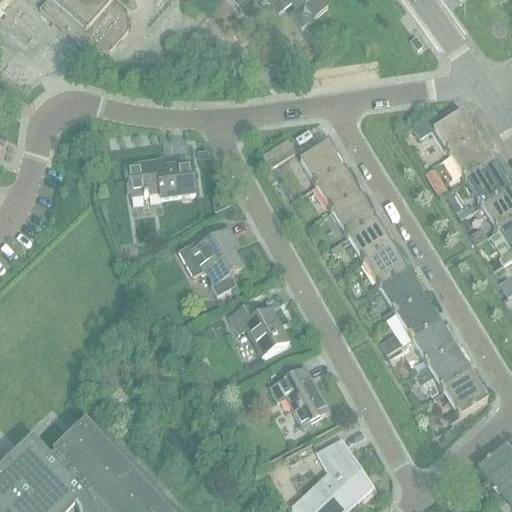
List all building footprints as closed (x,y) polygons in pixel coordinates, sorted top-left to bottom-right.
[(0,0),(0,13),(11,0),(46,0),(49,2),(39,13),(88,57),(109,56),(128,35),(126,13),(111,0),(0,0)] [(314,20),(327,10),(319,0),(229,0),(240,12),(239,13),(250,27),(265,16),(259,8),(265,4),(277,17),(291,6),(296,12),(289,18),(300,33),(308,27),(315,21),(314,20)] [(422,48),(415,39),(409,43),(416,53),(422,48)] [(435,116),(411,131),(418,144),(431,135),(444,156),(445,155),(448,160),(451,159),(451,158),(477,142),(461,116),(442,127),(435,116)] [(477,142),(451,158),(451,159),(463,178),(460,180),(464,186),(467,184),(493,167),(477,142)] [(270,171),(294,155),(286,144),(262,159),(270,171)] [(326,146),(299,163),(312,183),(309,184),(313,191),(315,189),(342,172),(326,146)] [(160,203),(194,199),(190,167),(156,171),(156,165),(125,168),(129,201),(159,197),(160,203)] [(493,167),(467,184),(479,204),(476,205),(480,211),(483,210),(482,209),(509,193),(493,167)] [(447,192),(434,171),(424,177),(437,198),(447,192)] [(342,172),(315,189),(328,209),(325,210),(329,216),(331,215),(331,214),(358,198),(342,172)] [(511,197),(509,193),(482,209),(483,210),(495,229),(492,231),(496,237),(499,235),(498,235),(511,226),(511,197)] [(445,199),(456,217),(464,211),(454,194),(445,199)] [(224,198),(211,200),(214,216),(229,208),(224,198)] [(358,198),(331,214),(331,215),(343,234),(341,235),(345,242),(347,240),(374,223),(358,198)] [(471,216),(466,210),(464,211),(456,217),(460,223),(471,216)] [(374,223),(347,240),(359,260),(357,261),(361,267),(363,266),(390,249),(374,223)] [(511,226),(498,235),(499,235),(511,255),(508,256),(511,261),(511,226)] [(481,231),(469,238),(475,248),(487,241),(481,231)] [(225,235),(199,249),(196,244),(177,255),(192,281),(205,274),(213,288),(212,289),(218,299),(237,289),(232,278),(243,272),(231,251),(233,250),(225,235)] [(390,249),(363,266),(375,285),(373,287),(377,293),(379,292),(379,291),(406,275),(390,249)] [(406,275),(379,291),(379,292),(391,311),(389,312),(393,319),(395,317),(422,300),(406,275)] [(511,297),(511,287),(508,281),(498,286),(507,301),(511,297)] [(422,300),(395,317),(407,337),(405,338),(409,344),(411,343),(411,342),(438,326),(422,300)] [(261,361),(287,347),(268,312),(255,320),(249,308),(226,320),(236,339),(246,333),(261,361)] [(438,326),(411,342),(411,343),(423,362),(421,364),(425,370),(427,369),(427,368),(454,351),(438,326)] [(454,351),(427,368),(427,369),(439,388),(437,389),(441,395),(443,394),(470,377),(454,351)] [(299,431),(325,417),(302,374),(268,393),(275,406),(283,401),(299,431)] [(470,377),(443,394),(455,414),(453,415),(457,421),(486,403),(470,377)] [(32,442),(0,471),(0,511),(163,511),(85,428),(53,457),(54,458),(50,462),(32,442)] [(330,476),(291,511),(348,511),(371,491),(359,478),(358,480),(355,477),(357,475),(340,444),(316,457),(325,474),(328,472),(330,476)] [(511,459),(504,450),(482,469),(490,478),(487,481),(504,501),(508,499),(506,497),(511,491),(511,459)]
